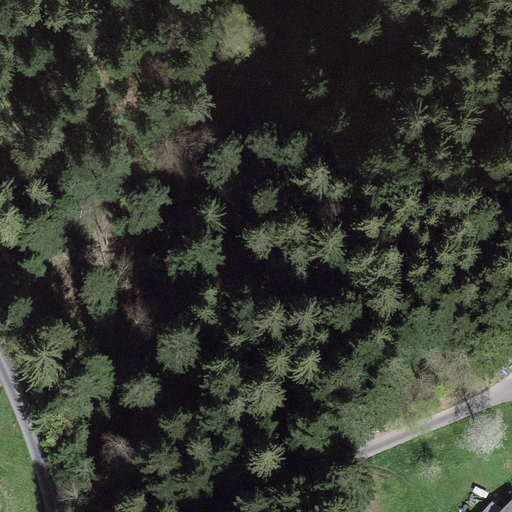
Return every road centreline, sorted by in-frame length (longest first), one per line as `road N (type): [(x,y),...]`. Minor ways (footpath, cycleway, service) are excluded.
road 1 (track): [(254,511),(386,443),(511,393)]
road 2 (track): [(0,365),(56,511)]
